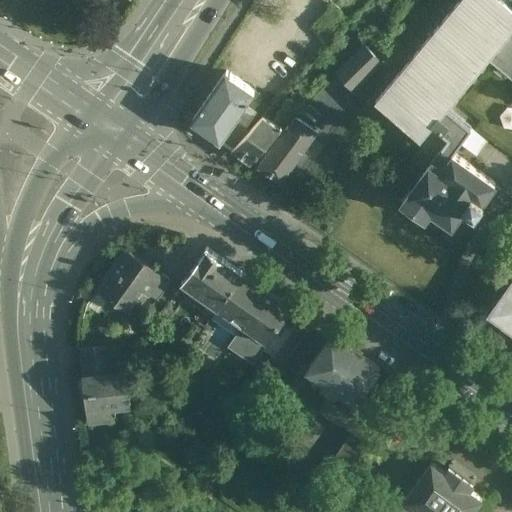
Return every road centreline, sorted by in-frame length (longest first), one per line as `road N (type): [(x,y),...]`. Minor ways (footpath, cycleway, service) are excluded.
road 1 (secondary): [(29,334),(71,246),(119,211),(180,207),(271,243)]
road 2 (tertiary): [(511,407),(271,243)]
road 3 (secondary): [(29,334),(34,264),(58,200),(109,126)]
road 4 (tertiary): [(271,243),(109,126)]
road 5 (secondary): [(49,511),(27,350)]
road 6 (primary): [(109,126),(199,0)]
road 7 (primary): [(109,126),(0,54)]
